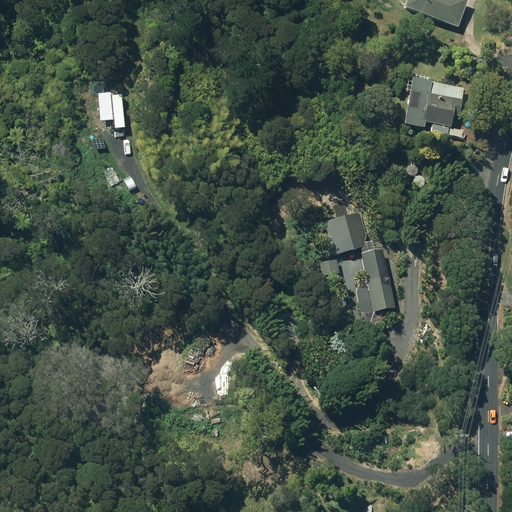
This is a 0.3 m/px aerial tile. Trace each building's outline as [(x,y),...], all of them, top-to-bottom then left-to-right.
[(407,0),(405,7),(455,25),(464,0),(407,0)] [(408,82),(400,128),(420,132),(421,126),(429,127),(427,139),(445,142),(447,130),(448,131),(451,110),(458,112),(462,92),(408,82)] [(375,242),(356,246),(358,254),(377,250),(375,242)] [(384,252),(362,256),(373,313),(395,308),(384,252)] [(402,346),(393,346),(393,368),(402,368),(402,346)]
